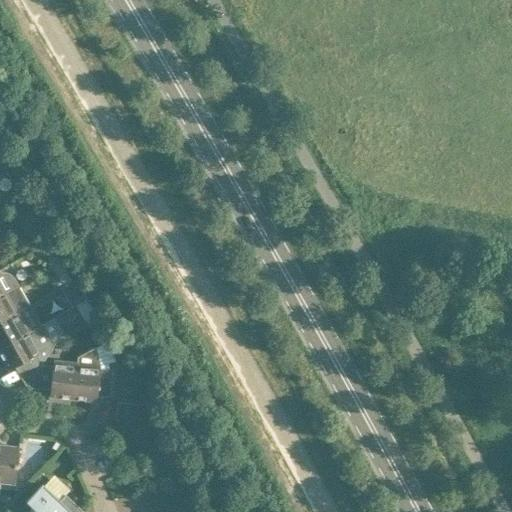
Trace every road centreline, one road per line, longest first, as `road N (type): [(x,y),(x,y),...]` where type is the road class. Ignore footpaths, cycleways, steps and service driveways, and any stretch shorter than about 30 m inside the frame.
road 1 (primary): [(423,511),(128,0)]
road 2 (unclassified): [(502,511),(209,0)]
road 3 (residential): [(106,511),(78,437),(64,426),(0,418)]
